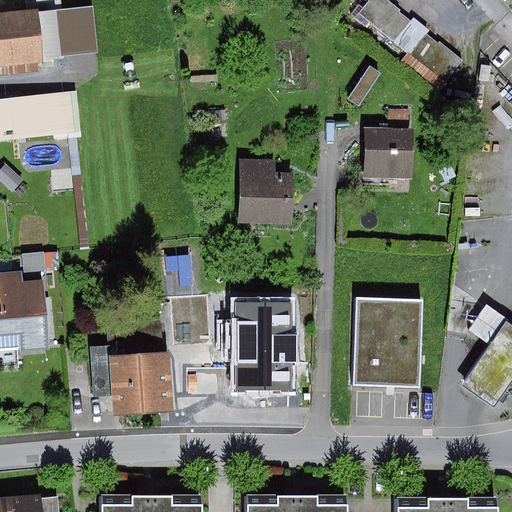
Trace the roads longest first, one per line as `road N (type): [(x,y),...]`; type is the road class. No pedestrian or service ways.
road 1 (unclassified): [(0,459),(147,447),(316,448)]
road 2 (residential): [(327,166),(316,448)]
road 3 (unclassified): [(316,448),(511,452)]
